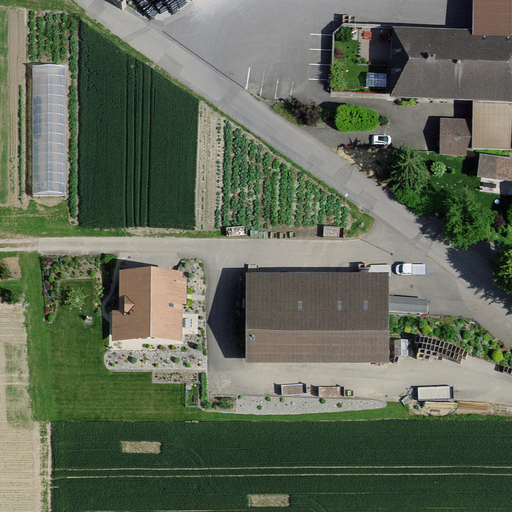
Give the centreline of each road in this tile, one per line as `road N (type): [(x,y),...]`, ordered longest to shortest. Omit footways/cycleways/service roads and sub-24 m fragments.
road 1 (residential): [(511,303),(93,0)]
road 2 (track): [(0,245),(368,255),(424,232)]
road 3 (unknown): [(144,38),(279,0)]
